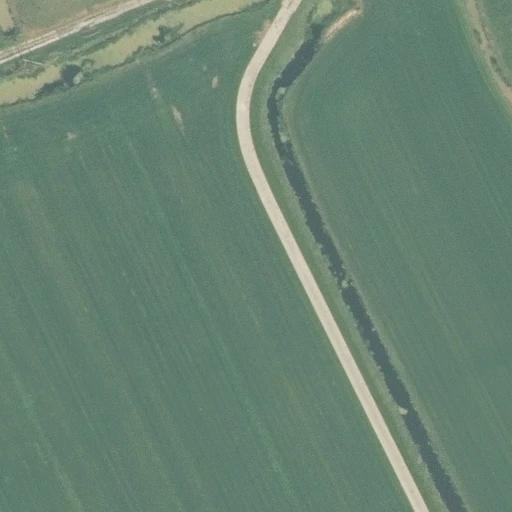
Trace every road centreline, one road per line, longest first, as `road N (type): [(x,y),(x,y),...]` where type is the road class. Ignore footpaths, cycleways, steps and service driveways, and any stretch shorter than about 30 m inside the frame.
road 1 (track): [(293,0),(251,71),(244,138),(420,511)]
road 2 (track): [(145,0),(0,58)]
